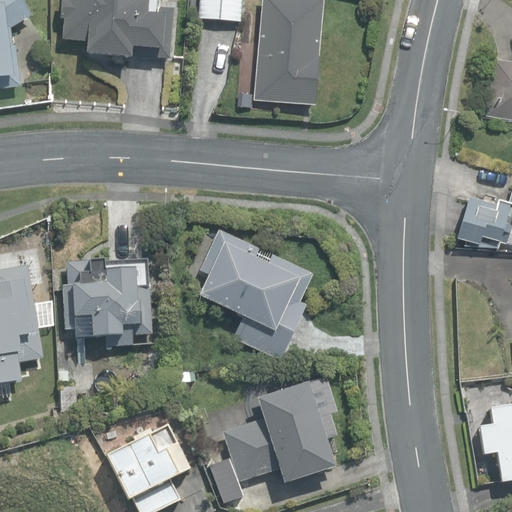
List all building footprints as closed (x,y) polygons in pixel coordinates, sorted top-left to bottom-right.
[(39,11),(31,0),(0,0),(0,84),(25,81),(18,26),(39,11)] [(170,60),(174,9),(159,8),(159,15),(145,14),(146,1),(134,0),(58,0),(57,21),(59,22),(58,41),(83,43),(82,53),(170,60)] [(240,0),(199,0),(198,18),(238,21),(240,0)] [(319,0),(260,0),(253,95),(312,100),(319,0)] [(511,60),(492,57),(483,114),(511,118),(511,60)] [(466,199),(455,240),(497,251),(500,240),(511,243),(511,203),(496,200),(495,206),(466,199)] [(233,339),(279,361),(306,305),(299,302),(312,275),(271,255),(266,265),(254,259),(258,251),(218,231),(199,271),(208,275),(198,297),(243,319),(233,339)] [(105,338),(106,346),(132,346),(132,335),(153,335),(150,259),(105,260),(105,259),(90,260),(90,262),(66,263),(66,286),(67,330),(75,329),(76,339),(105,338)] [(0,383),(19,381),(17,360),(43,357),(26,266),(0,268),(0,383)] [(57,371),(59,382),(69,381),(67,369),(57,371)] [(278,470),(283,484),(334,468),(325,440),(332,437),(323,410),(316,412),(307,383),(256,399),(262,419),(221,432),(237,483),(278,470)] [(76,410),(75,388),(59,388),(60,411),(76,410)] [(495,453),(500,483),(511,480),(511,406),(489,410),(491,425),(478,427),(482,455),(495,453)] [(152,511),(194,491),(162,426),(94,459),(116,503),(123,500),(129,511),(152,511)] [(68,434),(72,448),(87,444),(83,430),(68,434)]
